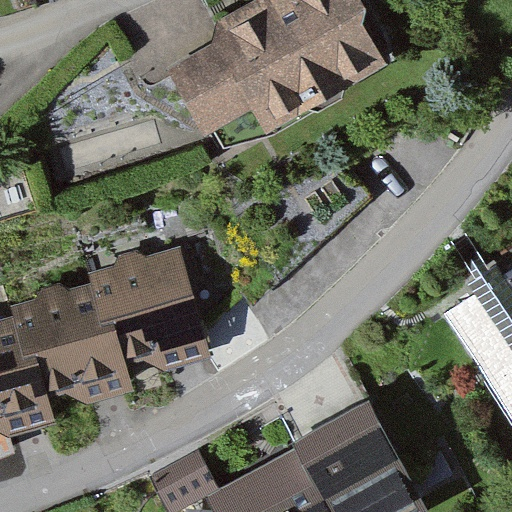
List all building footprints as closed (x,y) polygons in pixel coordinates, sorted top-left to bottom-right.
[(227,43),(175,73),(205,125),(256,96),(269,118),(374,58),(349,15),(358,11),(352,0),(281,0),(221,34),(227,43)] [(96,289),(116,356),(159,344),(165,332),(195,323),(176,256),(146,264),(137,259),(125,262),(121,272),(93,279),(96,289)] [(477,294),(401,345),(438,400),(487,368),(511,404),(511,271),(505,276),(496,263),(469,282),(477,294)] [(87,364),(116,356),(96,289),(68,297),(60,291),(47,295),(43,305),(16,313),(19,322),(38,389),(81,377),(87,364)] [(10,397),(38,389),(19,322),(0,326),(0,410),(3,409),(10,397)] [(201,453),(153,479),(170,511),(174,511),(217,489),(229,511),(411,511),(424,505),(370,405),(297,444),(303,455),(225,497),(201,453)]
